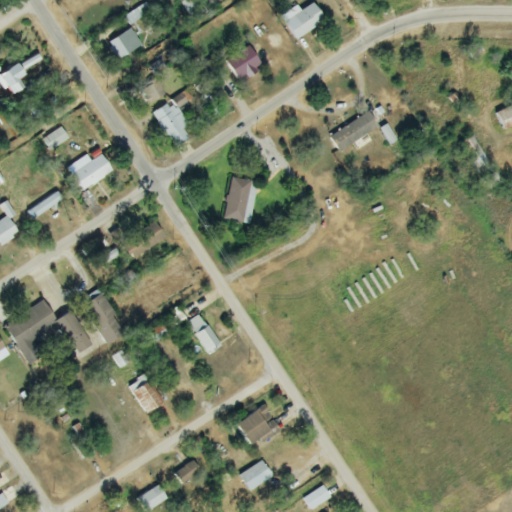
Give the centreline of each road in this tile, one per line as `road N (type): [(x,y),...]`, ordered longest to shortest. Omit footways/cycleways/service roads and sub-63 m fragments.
road 1 (residential): [(366,511),(31,0)]
road 2 (residential): [(0,285),(381,36),(436,17),(511,17)]
road 3 (residential): [(77,511),(280,379)]
